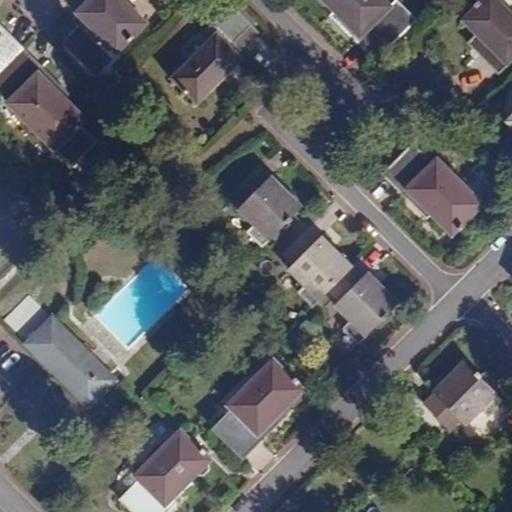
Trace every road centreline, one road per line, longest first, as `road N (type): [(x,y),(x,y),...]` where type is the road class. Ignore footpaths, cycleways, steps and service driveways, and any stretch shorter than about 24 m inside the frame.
road 1 (residential): [(247,511),(460,300)]
road 2 (residential): [(307,151),(460,300)]
road 3 (residential): [(303,51),(267,109),(307,151)]
